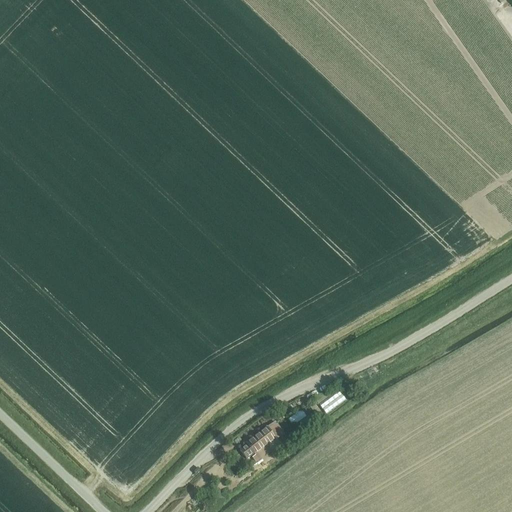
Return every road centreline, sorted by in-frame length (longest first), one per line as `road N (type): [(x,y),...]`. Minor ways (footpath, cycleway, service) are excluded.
road 1 (unclassified): [(147,511),(256,412),(396,349),(511,278)]
road 2 (unclassified): [(101,511),(0,415)]
